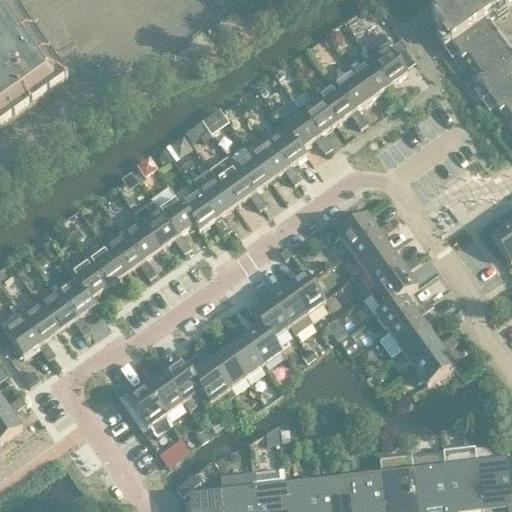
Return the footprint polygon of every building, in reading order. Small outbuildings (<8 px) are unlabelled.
[(0,0),(0,131),(68,83),(8,0),(0,0)] [(511,0),(460,0),(431,21),(511,134),(511,65),(484,26),(511,6),(511,0)] [(400,47),(390,54),(400,68),(410,61),(400,47)] [(387,51),(369,64),(389,92),(393,90),(408,79),(387,51)] [(369,64),(351,77),(371,105),(385,95),(390,102),(398,97),(393,90),(389,92),(369,64)] [(281,76),(275,79),(279,84),(284,80),(281,76)] [(351,77),(334,89),(354,117),(357,115),(371,105),(351,77)] [(334,89),(316,102),(336,130),(350,120),(355,127),(362,122),(357,115),(354,117),(334,89)] [(264,93),(260,96),(263,101),(268,98),(264,93)] [(403,104),(398,97),(390,102),(396,109),(403,104)] [(316,102),(299,114),(319,142),(322,140),(336,130),(316,102)] [(219,114),(202,126),(203,128),(209,137),(227,125),(221,116),(219,114)] [(319,142),(299,114),(280,128),(285,134),(286,134),(301,155),(302,154),(315,145),(320,152),(327,147),(322,140),(319,142)] [(368,129),(362,122),(355,127),(360,134),(368,129)] [(285,134),(268,146),(288,174),(292,172),(307,161),(302,154),(301,155),(286,134),(285,134)] [(208,137),(200,142),(204,147),(211,141),(208,137)] [(290,184),(297,179),(292,172),(288,174),(268,146),(251,159),(271,187),(285,177),(290,184)] [(332,154),(327,147),(320,152),(325,159),(332,154)] [(167,154),(160,158),(161,158),(165,164),(171,160),(167,154)] [(251,159),(233,171),(253,199),(256,197),(271,187),(251,159)] [(187,160),(178,165),(185,175),(193,169),(187,160)] [(148,164),(139,170),(141,173),(145,179),(155,173),(150,166),(148,164)] [(233,171),(215,184),(235,212),(249,202),(254,209),(261,204),(256,197),(253,199),(233,171)] [(302,186),(297,179),(290,184),(295,191),(302,186)] [(218,224),(221,222),(235,212),(215,184),(198,196),(218,224)] [(198,196),(181,208),(180,209),(196,230),(195,231),(199,238),(214,227),(219,234),(226,229),(221,222),(218,224),(198,196)] [(130,201),(125,205),(130,211),(135,207),(130,201)] [(177,202),(158,215),(178,243),(182,240),(195,231),(196,230),(180,209),(181,208),(177,202)] [(266,211),(261,204),(254,209),(259,216),(266,211)] [(187,247),(182,240),(178,243),(158,215),(140,227),(160,255),(175,245),(179,252),(187,247)] [(338,226),(345,236),(360,225),(353,215),(338,226)] [(338,240),(352,259),(380,239),(377,236),(366,220),(360,225),(345,236),(338,240)] [(391,225),(384,231),(389,238),(396,232),(391,225)] [(140,227),(123,240),(143,268),(146,265),(160,255),(140,227)] [(226,229),(219,234),(224,241),(231,236),(226,229)] [(511,271),(511,269),(511,232),(510,229),(491,243),(511,271)] [(382,243),(389,238),(384,231),(377,236),(380,239),(352,259),(364,277),(392,257),(382,243)] [(78,233),(70,239),(76,247),(84,242),(78,233)] [(123,240),(105,253),(125,281),(139,270),(144,277),(151,272),(146,265),(143,268),(123,240)] [(70,241),(64,245),(69,251),(75,247),(70,241)] [(187,247),(179,252),(185,259),(192,254),(187,247)] [(108,293),(111,291),(125,281),(105,253),(88,265),(108,293)] [(285,266),(292,260),(287,253),(280,259),(285,266)] [(402,271),(392,257),(364,277),(377,294),(405,274),(402,271)] [(41,258),(34,263),(40,272),(47,266),(41,258)] [(416,261),(409,266),(414,273),(421,268),(416,261)] [(69,278),(74,285),(75,284),(90,306),(91,305),(104,296),(109,302),(116,297),(111,291),(108,293),(88,265),(69,278)] [(377,294),(389,311),(389,312),(404,301),(405,302),(418,293),(407,278),(414,273),(409,266),(402,271),(405,274),(377,294)] [(156,279),(151,272),(144,277),(149,285),(156,279)] [(306,279),(287,293),(307,321),(326,307),(306,279)] [(74,285),(57,297),(77,325),(81,322),(96,311),(91,305),(90,306),(75,284),(74,285)] [(261,301),(268,296),(263,289),(256,294),(261,301)] [(261,301),(266,308),(270,305),(290,333),(307,321),(287,293),(273,303),(268,296),(261,301)] [(86,329),(81,322),(77,325),(57,297),(40,309),(60,337),(74,327),(79,334),(86,329)] [(116,297),(109,302),(114,310),(121,305),(116,297)] [(375,320),(389,339),(417,319),(414,315),(405,302),(404,301),(389,312),(389,311),(375,320)] [(251,319),(261,332),(262,331),(272,346),(273,345),(290,333),(270,305),(266,308),(251,319)] [(428,305),(421,310),(426,317),(433,312),(428,305)] [(40,309),(22,322),(42,350),(46,347),(60,337),(40,309)] [(421,310),(414,315),(417,319),(389,339),(401,356),(429,336),(419,322),(426,317),(421,310)] [(346,318),(340,322),(345,329),(349,326),(350,323),(346,318)] [(39,352),(44,359),(51,354),(46,347),(42,350),(22,322),(3,335),(23,363),(39,352)] [(230,332),(236,339),(243,334),(238,327),(230,332)] [(86,329),(79,334),(84,341),(91,336),(86,329)] [(283,358),(273,345),(272,346),(262,331),(261,332),(247,341),(243,334),(236,339),(240,346),(244,344),(264,371),(283,358)] [(343,333),(333,340),(338,346),(347,340),(343,333)] [(439,350),(429,336),(401,356),(414,374),(442,354),(439,350)] [(453,340),(446,345),(451,352),(458,347),(453,340)] [(246,384),(264,371),(244,344),(240,346),(226,356),(246,384)] [(446,345),(439,350),(442,354),(414,374),(427,392),(455,372),(444,357),(451,352),(446,345)] [(200,364),(207,359),(202,352),(195,357),(200,364)] [(56,361),(51,354),(44,359),(49,366),(56,361)] [(312,354),(307,357),(312,365),(317,361),(312,354)] [(200,364),(205,371),(209,369),(229,396),(231,395),(246,384),(226,356),(212,366),(207,359),(200,364)] [(307,357),(302,361),(307,369),(312,365),(307,357)] [(151,369),(156,376),(163,371),(158,364),(151,369)] [(184,409),(201,397),(202,396),(191,381),(192,380),(183,367),(168,378),(163,371),(156,376),(161,383),(164,381),(184,409)] [(205,371),(192,380),(191,381),(202,396),(201,397),(210,410),(227,398),(229,396),(209,369),(205,371)] [(0,374),(0,387),(9,381),(3,372),(1,374),(0,374)] [(33,376),(25,381),(30,389),(38,383),(33,376)] [(164,381),(161,383),(147,393),(167,421),(184,409),(164,381)] [(114,395),(119,403),(126,398),(121,390),(114,395)] [(148,434),(167,421),(147,393),(128,406),(148,434)] [(7,412),(0,402),(0,422),(9,415),(7,412)] [(14,407),(19,414),(26,409),(21,402),(14,407)] [(14,407),(7,412),(9,415),(0,422),(0,450),(23,434),(12,419),(19,414),(14,407)] [(374,431),(364,431),(365,445),(375,444),(374,431)] [(267,439),(268,451),(280,450),(278,433),(267,439)] [(200,446),(201,448),(208,443),(207,441),(203,436),(197,441),(200,446)] [(289,436),(281,437),(282,448),(290,448),(289,436)] [(190,457),(189,455),(181,445),(160,460),(169,473),(179,465),(190,457)] [(475,454),(481,511),(511,511),(511,485),(510,466),(499,467),(487,453),(475,454)] [(481,511),(475,454),(443,458),(449,511),(481,511)] [(449,511),(443,458),(412,461),(417,511),(449,511)] [(385,511),(417,511),(412,461),(380,465),(382,481),(385,511)] [(253,480),(256,511),(288,511),(286,492),(285,476),(253,480)] [(223,499),(224,511),(256,511),(253,480),(221,483),(223,499)] [(350,485),(353,511),(385,511),(382,481),(350,485)] [(318,488),(320,511),(353,511),(350,485),(318,488)] [(185,488),(177,494),(178,496),(179,498),(183,502),(191,495),(185,488)] [(286,492),(288,511),(320,511),(318,488),(286,492)] [(224,511),(223,499),(190,503),(191,511),(224,511)]
